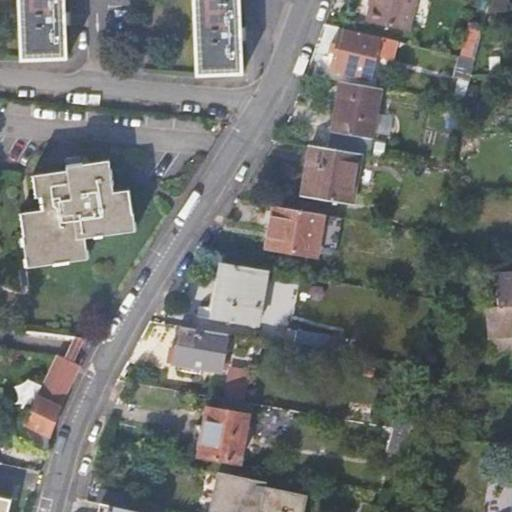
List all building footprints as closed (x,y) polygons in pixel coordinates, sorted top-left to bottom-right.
[(19,0),(22,62),(67,60),(65,20),(64,0),(19,0)] [(193,0),(197,77),(242,74),(241,34),(239,0),(193,0)] [(417,0),(371,0),(366,22),(409,31),(417,0)] [(491,0),(488,13),(510,11),(509,0),(491,0)] [(470,22),(461,56),(475,60),(484,26),(470,22)] [(381,37),(341,28),(332,71),(346,74),(356,76),(360,77),(370,80),(375,59),(381,37)] [(461,56),(459,56),(453,78),(470,82),(475,60),(461,56)] [(340,82),(333,122),(331,132),(372,137),(375,123),(381,89),(340,82)] [(361,153),(311,145),(303,195),(352,203),(361,153)] [(69,166),(69,170),(34,174),(36,196),(42,195),(43,208),(20,211),(22,236),(26,266),(87,258),(85,238),(136,232),(131,192),(115,193),(111,162),(69,166)] [(323,213),(273,205),(268,248),(317,255),(323,213)] [(443,233),(430,231),(427,252),(439,254),(443,233)] [(459,238),(444,239),(446,253),(460,252),(459,238)] [(266,270),(224,263),(214,320),(257,326),(266,270)] [(511,271),(497,272),(498,305),(489,306),(490,336),(511,335),(511,271)] [(226,334),(179,326),(173,363),(220,371),(226,334)] [(297,330),(294,345),(324,350),(326,335),(297,330)] [(58,409),(80,364),(57,353),(43,383),(32,405),(24,421),(26,424),(22,439),(45,450),(50,432),(58,409)] [(253,369),(234,365),(228,393),(247,397),(253,369)] [(32,405),(43,383),(28,376),(18,398),(32,405)] [(426,399),(415,397),(413,412),(424,414),(426,399)] [(250,415),(210,408),(206,427),(199,426),(194,456),(242,464),(250,415)] [(411,430),(397,428),(390,451),(405,455),(413,430),(411,430)] [(268,482),(222,472),(213,511),(304,511),(308,496),(267,487),(268,482)] [(99,488),(96,501),(100,502),(110,504),(128,508),(131,495),(99,488)] [(0,496),(0,511),(7,511),(11,498),(0,496)] [(108,511),(110,504),(100,502),(98,511),(108,511)] [(387,511),(389,508),(362,503),(359,511),(387,511)]
